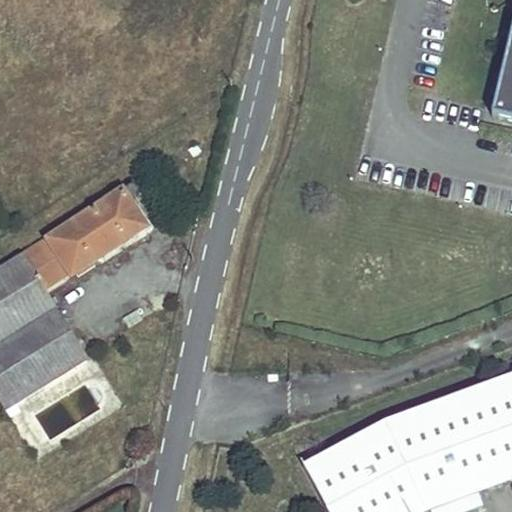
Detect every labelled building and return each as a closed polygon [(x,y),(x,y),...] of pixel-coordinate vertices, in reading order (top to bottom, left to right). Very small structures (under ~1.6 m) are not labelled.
[(511,24),(489,119),(511,124),(511,24)] [(0,343),(56,309),(44,290),(70,274),(72,277),(146,229),(123,193),(0,270),(0,343)] [(31,371),(77,343),(56,309),(0,343),(0,400),(7,412),(16,406),(43,390),(31,371)] [(43,390),(89,361),(77,343),(31,371),(43,390)] [(511,376),(356,434),(276,477),(294,511),(433,511),(511,483),(511,376)] [(21,414),(16,406),(7,412),(12,420),(21,414)]
